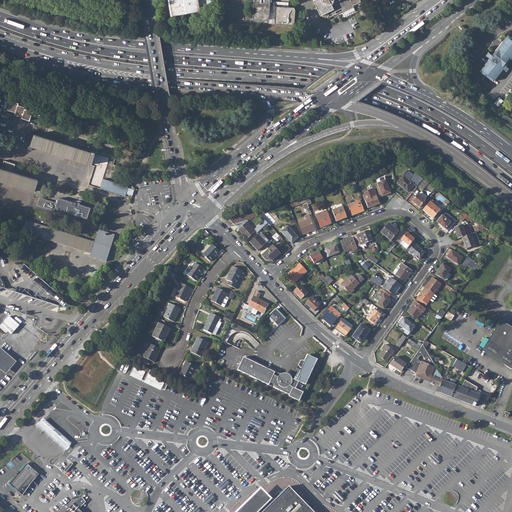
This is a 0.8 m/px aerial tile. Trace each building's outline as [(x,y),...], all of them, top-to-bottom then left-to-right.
[(167,0),(170,16),(201,10),(200,5),(211,3),(210,0),(167,0)] [(252,0),(252,1),(252,2),(253,3),(254,3),(253,18),(268,19),(269,4),(270,4),(271,3),(271,2),(271,1),(270,1),(269,1),(269,0),(252,0)] [(313,0),(320,15),(330,10),(331,13),(341,8),(343,12),(353,7),(353,5),(361,2),(359,0),(313,0)] [(283,7),(276,6),(275,24),(294,25),(295,8),(283,7)] [(489,58),(479,70),(493,81),(503,68),(506,71),(509,68),(505,65),(511,56),(511,37),(508,34),(492,55),(488,52),(486,55),(489,58)] [(21,118),(29,121),(32,112),(24,110),(25,108),(17,105),(18,104),(10,101),(7,110),(15,112),(14,114),(22,117),(21,118)] [(91,164),(94,165),(88,185),(125,196),(125,194),(132,196),(134,189),(127,187),(103,179),(109,158),(96,154),(98,147),(91,145),(89,152),(29,133),(25,145),(28,145),(26,150),(31,151),(32,147),(91,165),(91,164)] [(0,181),(34,191),(37,180),(12,172),(14,164),(3,161),(0,169),(0,168),(0,181)] [(111,171),(117,173),(119,167),(113,165),(111,171)] [(423,179),(416,174),(414,173),(410,178),(419,184),(423,179)] [(414,184),(403,175),(397,183),(407,192),(414,184)] [(390,193),(383,176),(378,178),(376,181),(382,196),(390,193)] [(434,189),(423,179),(419,184),(418,184),(423,188),(425,186),(432,192),(434,189)] [(368,191),(363,195),(365,200),(368,208),(379,203),(376,196),(373,188),(368,191)] [(427,196),(421,191),(418,194),(412,201),(419,207),(425,200),(424,199),(427,196)] [(306,202),(305,198),(289,204),(290,208),(306,202)] [(450,201),(446,199),(439,207),(443,210),(450,201)] [(363,211),(359,200),(351,203),(350,201),(347,202),(352,215),(363,211)] [(436,203),(431,200),(423,210),(432,218),(439,210),(434,205),(436,203)] [(346,217),(342,206),(332,210),(336,221),(346,217)] [(331,223),(326,211),(315,215),(320,228),(331,223)] [(471,218),(464,212),(458,219),(462,221),(464,218),(468,221),(471,218)] [(258,215),(257,213),(236,215),(229,219),(233,224),(239,222),(246,219),(258,215)] [(274,222),(265,213),(260,215),(265,220),(267,223),(269,224),(270,226),(274,222)] [(314,230),(308,214),(304,216),(305,220),(298,223),(303,234),(314,230)] [(451,222),(442,215),(436,222),(445,229),(451,222)] [(248,221),(246,219),(239,222),(242,226),(239,230),(246,238),(255,231),(254,230),(246,222),(248,221)] [(267,223),(265,220),(260,224),(257,227),(259,230),(265,225),(267,223)] [(90,257),(106,262),(115,236),(98,231),(94,243),(25,221),(22,232),(91,254),(90,257)] [(398,231),(389,223),(381,233),(391,241),(398,231)] [(465,236),(461,225),(454,228),(458,239),(461,237),(465,236)] [(298,237),(287,226),(281,231),(291,243),(298,237)] [(372,240),(368,231),(357,235),(360,245),(372,240)] [(496,236),(490,231),(486,236),(493,240),(496,236)] [(268,241),(261,232),(258,234),(250,242),(257,251),(268,241)] [(414,239),(407,232),(401,239),(403,241),(401,244),(406,248),(414,239)] [(475,237),(474,233),(465,236),(461,237),(466,249),(474,246),(472,238),(475,237)] [(357,249),(352,237),(340,241),(344,252),(353,249),(353,250),(357,249)] [(396,244),(393,242),(386,250),(389,252),(396,244)] [(421,248),(414,243),(408,251),(414,256),(419,259),(424,252),(421,249),(421,248)] [(219,251),(212,244),(202,254),(209,261),(219,251)] [(339,252),(336,244),(325,249),(328,257),(339,252)] [(280,254),(272,245),(268,249),(262,255),(261,255),(266,260),(272,260),(280,254)] [(462,258),(451,250),(446,257),(458,265),(462,258)] [(319,252),(318,251),(306,258),(309,263),(312,260),(314,263),(323,258),(319,252)] [(465,255),(459,265),(466,269),(468,265),(476,270),(479,265),(465,255)] [(203,269),(194,263),(186,275),(195,281),(203,269)] [(307,272),(299,263),(286,275),(294,284),(307,272)] [(412,271),(401,264),(399,267),(400,267),(395,274),(395,275),(405,281),(412,271)] [(450,269),(442,264),(435,274),(446,281),(450,275),(448,273),(450,269)] [(233,266),(226,280),(229,281),(227,284),(237,289),(238,285),(236,284),(240,276),(242,277),(243,274),(242,271),(233,266)] [(355,278),(351,275),(348,279),(347,278),(341,284),(350,294),(354,290),(353,289),(363,278),(359,274),(355,278)] [(333,281),(327,275),(325,278),(322,280),(324,282),(327,286),(333,281)] [(374,276),(371,280),(379,286),(383,280),(379,276),(377,278),(374,276)] [(401,286),(390,278),(383,287),(395,296),(401,286)] [(441,284),(432,278),(425,288),(434,294),(441,284)] [(191,288),(181,283),(174,296),(184,301),(191,288)] [(308,293),(300,285),(294,291),(301,299),(308,293)] [(211,301),(224,307),(228,299),(226,297),(228,293),(217,288),(211,301)] [(434,294),(425,288),(418,297),(427,304),(434,294)] [(453,289),(452,288),(449,292),(455,296),(456,297),(459,293),(456,291),(453,289)] [(256,291),(249,306),(264,313),(268,304),(258,299),(261,293),(256,291)] [(391,299),(383,294),(382,297),(377,294),(374,298),(378,302),(377,304),(384,309),(391,299)] [(319,305),(311,297),(305,303),(314,311),(319,305)] [(418,297),(416,300),(425,306),(427,304),(418,297)] [(425,309),(415,302),(407,312),(417,319),(422,312),(423,312),(425,309)] [(180,308),(170,304),(163,317),(174,322),(180,308)] [(341,314),(331,306),(322,316),(332,325),(341,314)] [(285,319),(276,309),(268,316),(270,318),(269,319),(273,322),(274,321),(278,326),(285,319)] [(381,314),(373,309),(366,318),(374,324),(381,314)] [(445,313),(440,309),(436,314),(441,318),(445,313)] [(452,320),(455,315),(448,312),(446,317),(452,320)] [(220,317),(211,313),(203,330),(216,335),(222,323),(220,322),(221,320),(219,319),(220,317)] [(0,325),(11,334),(19,325),(8,316),(0,325)] [(415,326),(403,318),(399,325),(410,333),(415,326)] [(352,326),(342,319),(340,322),(335,329),(346,336),(352,326)] [(511,327),(501,320),(482,350),(511,370),(511,368),(511,327)] [(149,334),(152,335),(159,322),(155,321),(149,334)] [(170,328),(158,323),(152,336),(163,342),(166,336),(166,337),(170,328)] [(370,330),(361,324),(351,336),(360,343),(370,330)] [(208,342),(198,337),(190,352),(201,357),(208,342)] [(404,341),(401,338),(396,344),(400,347),(404,341)] [(420,347),(409,340),(407,343),(417,351),(420,347)] [(160,349),(146,342),(142,351),(145,352),(141,361),(147,364),(149,360),(154,363),(156,359),(155,358),(157,353),(158,354),(160,349)] [(394,351),(384,345),(381,349),(383,350),(378,356),(386,362),(394,351)] [(416,354),(421,357),(426,350),(422,345),(416,354)] [(0,356),(0,370),(5,375),(16,362),(4,352),(0,356)] [(300,385),(301,383),(303,384),(306,385),(317,359),(307,355),(305,361),(303,360),(300,360),(300,362),(299,364),(298,365),(300,368),(301,368),(300,370),(299,369),(295,376),(294,376),(293,379),(292,379),(292,378),(291,377),(290,375),(288,374),(287,373),(285,373),(283,373),(282,374),(279,375),(278,377),(273,375),(275,372),(243,357),(237,370),(268,385),(270,382),(274,385),(273,387),(289,395),(293,388),(296,389),(300,391),(303,386),(300,385)] [(406,364),(395,357),(390,363),(397,368),(396,369),(400,372),(406,364)] [(452,366),(463,372),(466,365),(456,359),(452,366)] [(434,368),(417,360),(412,372),(416,373),(415,376),(431,383),(434,384),(440,386),(442,380),(442,379),(435,366),(434,368)] [(199,369),(186,362),(180,375),(189,379),(193,381),(199,369)] [(141,381),(141,380),(141,379),(142,378),(145,371),(134,367),(130,376),(141,381)] [(151,370),(146,368),(145,371),(142,378),(141,379),(141,380),(142,381),(143,381),(145,381),(146,380),(148,375),(149,373),(151,370)] [(145,381),(144,383),(161,390),(162,389),(165,383),(165,381),(149,373),(146,380),(145,381)] [(455,385),(442,380),(440,386),(437,392),(451,397),(455,385)] [(456,398),(475,406),(479,394),(475,393),(477,389),(477,387),(465,380),(461,387),(460,387),(456,398)] [(460,387),(455,385),(451,397),(456,398),(460,387)] [(293,388),(289,395),(289,396),(299,400),(302,392),(300,391),(293,388)] [(43,419),(38,425),(67,451),(72,445),(43,419)] [(71,462),(64,471),(66,472),(73,464),(71,462)] [(39,475),(27,463),(10,484),(23,496),(32,482),(39,475)] [(258,470),(260,472),(267,466),(265,464),(258,470)] [(218,488),(222,492),(229,485),(225,481),(218,488)] [(315,511),(296,492),(295,493),(289,486),(262,511),(253,511),(254,511),(253,511),(254,509),(253,506),(250,505),(248,506),(247,505),(239,511),(315,511)] [(239,511),(247,505),(248,506),(250,505),(253,506),(254,509),(253,511),(254,511),(268,498),(259,489),(235,511),(239,511)] [(333,495),(340,502),(344,498),(337,491),(333,495)] [(204,502),(208,506),(215,499),(211,495),(204,502)] [(75,504),(80,510),(87,503),(83,498),(82,498),(74,504),(67,509),(64,511),(66,511),(71,507),(75,504)]
